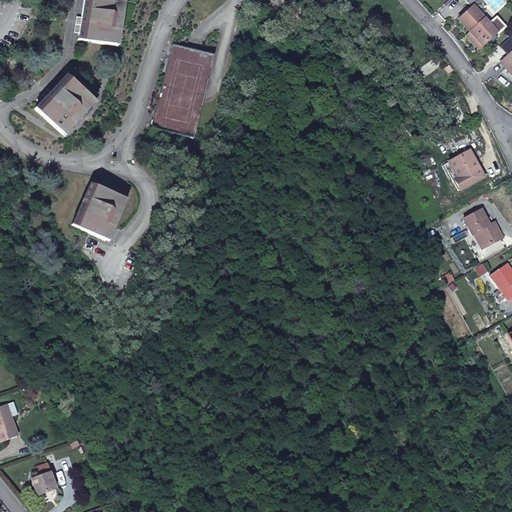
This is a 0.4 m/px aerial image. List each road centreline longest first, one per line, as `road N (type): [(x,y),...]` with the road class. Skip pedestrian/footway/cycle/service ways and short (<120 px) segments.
road 1 (residential): [(105,158),(130,135),(164,27),(182,0)]
road 2 (residential): [(105,158),(137,180),(148,201),(105,278)]
road 3 (residential): [(412,0),(495,111)]
road 4 (residential): [(0,125),(10,142),(38,157),(66,164),(105,158)]
